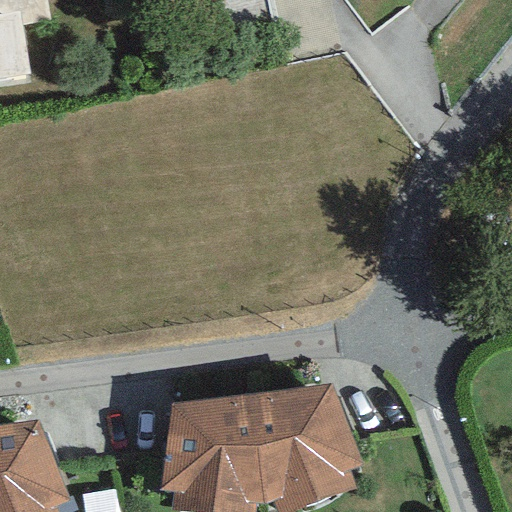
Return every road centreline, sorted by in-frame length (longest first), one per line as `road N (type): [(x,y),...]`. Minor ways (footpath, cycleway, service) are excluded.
road 1 (residential): [(408,327),(0,388)]
road 2 (residential): [(408,327),(427,237),(511,104)]
road 3 (residential): [(479,511),(408,327)]
